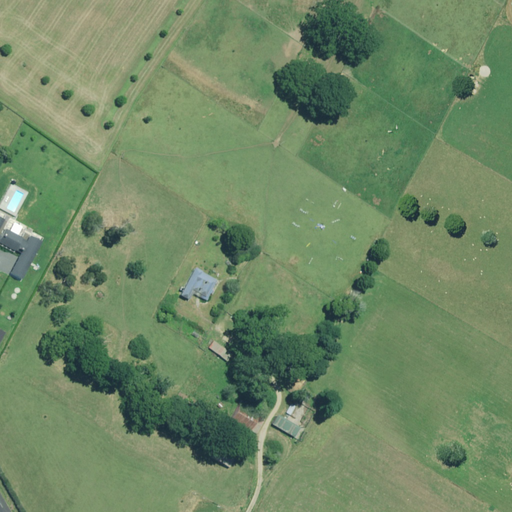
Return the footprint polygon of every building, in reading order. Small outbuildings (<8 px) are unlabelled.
[(27,228),(11,220),(2,237),(0,236),(0,226),(3,220),(0,218),(0,246),(13,253),(16,248),(22,251),(10,275),(21,281),(41,242),(30,237),(27,242),(21,239),(27,228)] [(216,280),(194,269),(180,296),(189,301),(192,294),(205,301),(216,280)] [(232,355),(214,342),(209,348),(227,362),(232,355)] [(239,404),(230,419),(256,435),(265,420),(239,404)] [(298,429),(276,416),(271,424),(294,438),(298,429)]
